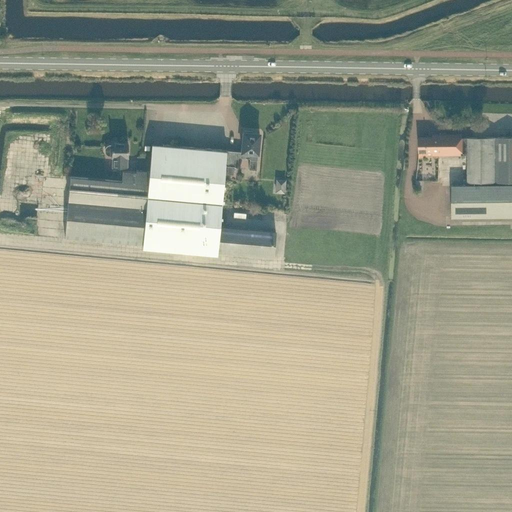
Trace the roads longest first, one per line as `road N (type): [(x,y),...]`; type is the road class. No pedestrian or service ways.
road 1 (tertiary): [(0,62),(511,69)]
road 2 (track): [(424,0),(365,15),(39,7),(34,0)]
